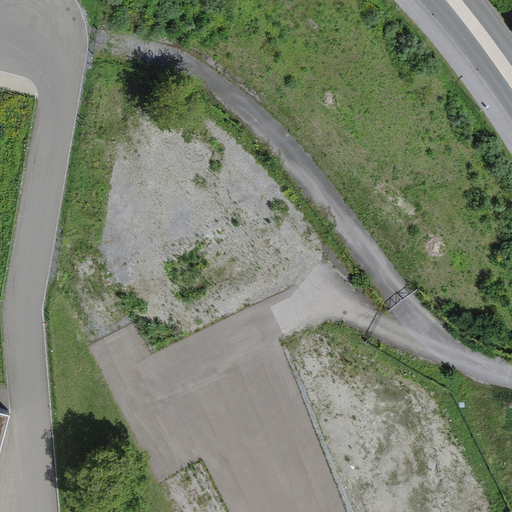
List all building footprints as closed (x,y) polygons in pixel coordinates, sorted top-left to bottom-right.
[(95,128),(124,133),(134,80),(104,74),(95,128)] [(118,287),(145,347),(252,300),(257,312),(295,294),(263,222),(118,287)] [(335,416),(364,507),(425,488),(396,397),(335,416)] [(0,446),(9,411),(0,408),(0,446)] [(454,511),(453,498),(395,502),(395,511),(454,511)]
